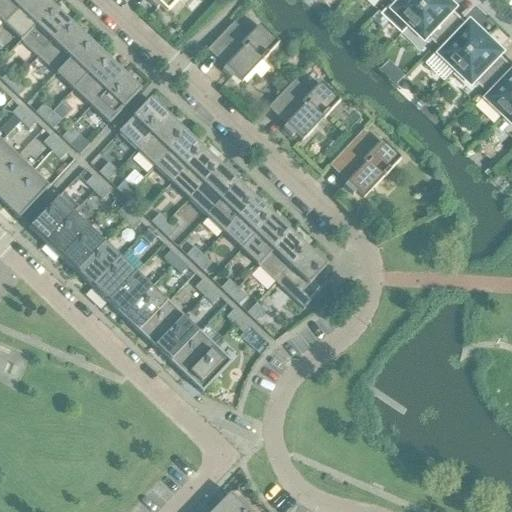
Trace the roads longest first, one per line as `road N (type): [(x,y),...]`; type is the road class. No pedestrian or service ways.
road 1 (residential): [(347,511),(300,495),(276,452),(272,424),(295,369),(354,326),(366,305),(369,266),(331,219),(102,0)]
road 2 (residential): [(175,511),(225,460),(1,248)]
